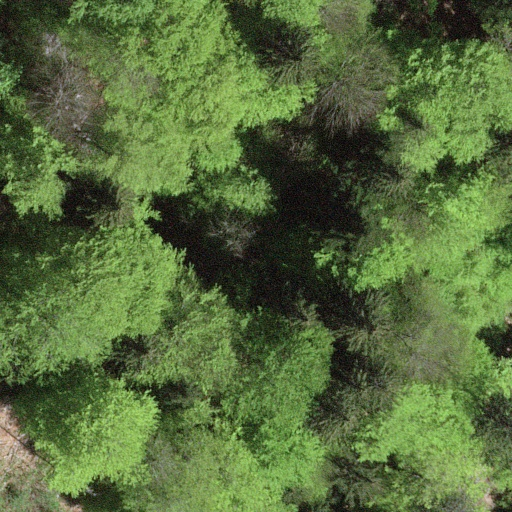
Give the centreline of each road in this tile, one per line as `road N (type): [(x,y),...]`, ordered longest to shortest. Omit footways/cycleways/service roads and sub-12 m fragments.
road 1 (track): [(119,249),(190,279),(235,244),(384,0)]
road 2 (track): [(119,249),(33,0)]
